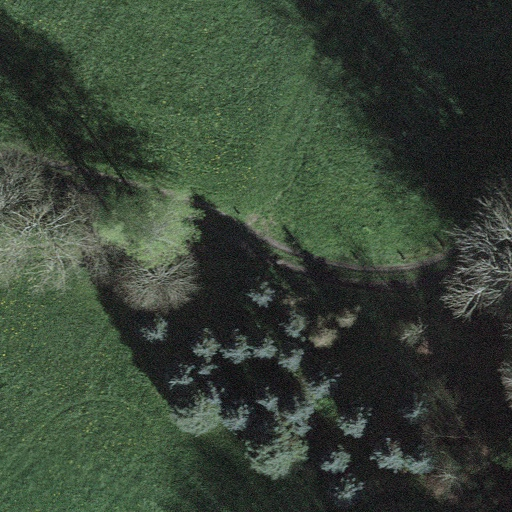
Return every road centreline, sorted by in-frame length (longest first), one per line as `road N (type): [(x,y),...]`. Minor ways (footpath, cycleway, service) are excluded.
road 1 (track): [(276,249),(140,193),(59,169),(0,164)]
road 2 (track): [(276,249),(0,248)]
road 3 (track): [(511,217),(437,265),(401,274),(276,249)]
